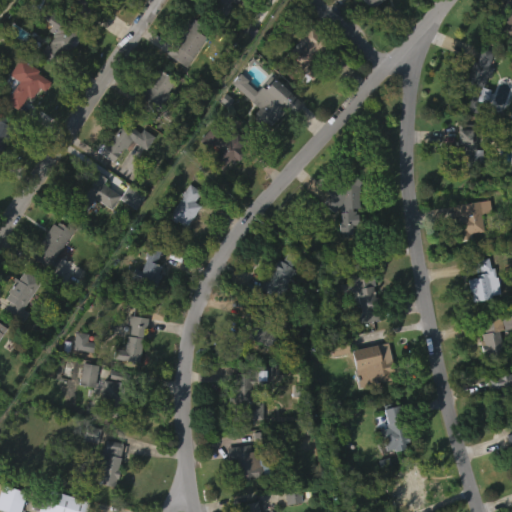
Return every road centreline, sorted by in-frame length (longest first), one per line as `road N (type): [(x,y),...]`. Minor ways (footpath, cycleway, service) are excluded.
road 1 (residential): [(423,27),(409,142),(420,271),(481,511)]
road 2 (residential): [(188,347),(207,276),(232,238),(446,0)]
road 3 (residential): [(0,236),(158,0)]
road 4 (residential): [(188,347),(189,463),(167,511)]
